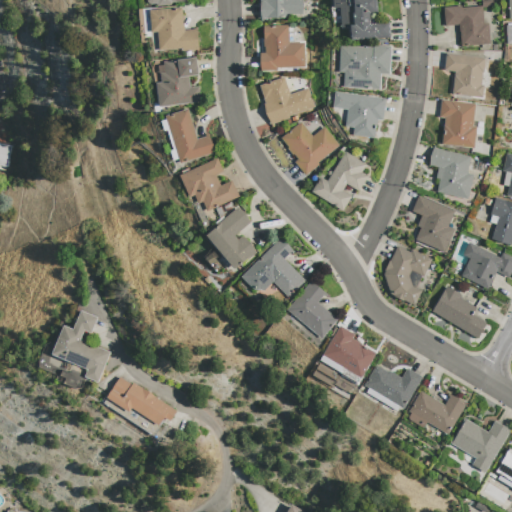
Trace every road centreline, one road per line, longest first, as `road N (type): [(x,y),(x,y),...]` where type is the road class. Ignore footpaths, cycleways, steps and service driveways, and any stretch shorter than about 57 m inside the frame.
road 1 (residential): [(227,0),(233,117),(254,170),(331,247),(389,324),(511,398)]
road 2 (residential): [(414,0),(415,93),(399,167),(351,272)]
